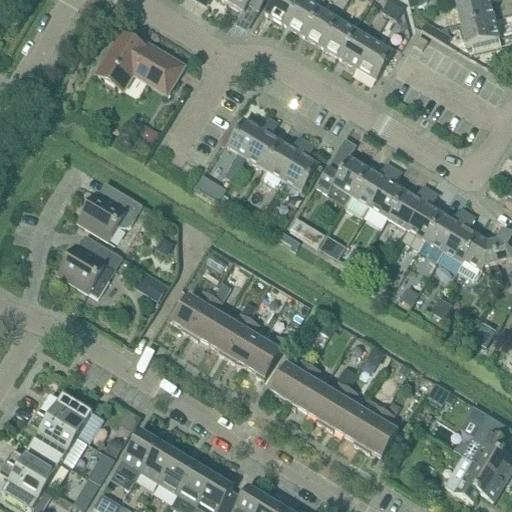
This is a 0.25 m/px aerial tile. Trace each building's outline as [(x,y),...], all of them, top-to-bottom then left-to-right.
[(0,0),(0,6),(9,12),(15,0),(0,0)] [(215,0),(228,8),(233,0),(215,0)] [(249,10),(259,16),(268,0),(233,0),(228,8),(244,18),(249,10)] [(283,28),(300,1),(298,0),(274,0),(264,17),(283,28)] [(407,0),(410,12),(419,10),(416,0),(407,0)] [(461,29),(493,21),(488,0),(456,8),(461,29)] [(302,39),(318,12),(300,1),(283,28),(302,39)] [(389,20),(396,9),(388,5),(382,16),(389,20)] [(396,25),(403,14),(396,9),(389,20),(396,25)] [(320,51),(337,23),(318,12),(302,39),(320,51)] [(466,50),(499,43),(493,21),(461,29),(466,50)] [(339,62),(356,35),(337,23),(320,51),(339,62)] [(434,42),(439,35),(425,26),(421,34),(434,42)] [(358,73),(374,46),(356,35),(339,62),(358,73)] [(446,49),(451,42),(439,35),(434,42),(446,49)] [(134,45),(121,37),(96,78),(120,93),(132,72),(149,82),(146,87),(167,99),(184,71),(136,42),(134,45)] [(422,54),(428,45),(419,40),(413,49),(422,54)] [(376,84),(393,57),(375,47),(374,46),(358,73),(376,84)] [(264,174),(281,147),(271,141),(278,128),(270,123),(262,135),(246,163),(264,174)] [(232,186),(246,163),(262,135),(244,124),(227,151),(238,158),(231,170),(225,181),(232,186)] [(159,137),(145,129),(136,142),(150,151),(159,137)] [(283,185),(308,146),(299,141),(292,153),(281,147),(264,174),(283,185)] [(301,196),(307,186),(318,170),(308,163),(315,150),(308,146),(283,185),(301,196)] [(351,201),(368,174),(349,162),(340,176),(329,169),(318,185),(315,191),(328,198),(333,190),(351,201)] [(370,212),(394,172),(386,168),(378,180),(368,174),(351,201),(344,213),(362,223),(369,212),(370,212)] [(388,223),(405,196),(394,190),(402,177),(394,172),(370,212),(388,223)] [(215,186),(209,196),(221,203),(226,193),(215,186)] [(406,234),(431,195),(423,190),(415,203),(405,196),(388,223),(406,234)] [(143,211),(110,191),(103,202),(97,198),(78,228),(108,246),(117,231),(121,233),(124,233),(128,232),(131,230),(143,211)] [(419,256),(442,218),(431,212),(438,200),(431,195),(406,234),(407,235),(401,245),(419,256)] [(437,267),(468,217),(460,213),(452,225),(442,218),(419,256),(437,267)] [(457,276),(462,268),(478,241),(468,235),(475,222),(468,217),(437,267),(456,278),(457,276)] [(304,245),(312,232),(296,224),(289,235),(304,245)] [(511,236),(511,239),(503,234),(497,244),(492,245),(498,267),(511,264),(511,236)] [(488,247),(478,241),(462,268),(457,276),(473,285),(479,274),(482,276),(485,271),(498,267),(492,245),(488,247)] [(98,304),(111,282),(123,263),(90,243),(83,254),(77,250),(58,280),(88,298),(89,298),(98,304)] [(340,248),(332,262),(338,265),(345,252),(340,248)] [(374,287),(380,277),(374,273),(367,284),(374,287)] [(494,291),(503,289),(500,276),(491,278),(494,291)] [(216,317),(230,294),(222,289),(215,302),(213,301),(189,340),(198,346),(199,344),(209,349),(225,323),(216,317)] [(189,340),(213,301),(204,296),(198,306),(188,300),(172,327),(182,333),(181,335),(189,340)] [(218,358),(227,363),(250,324),(242,319),(241,318),(235,328),(225,323),(209,349),(219,356),(218,358)] [(247,372),(263,345),(253,339),(259,329),(250,324),(227,363),(235,368),(236,366),(247,372)] [(264,385),(288,346),(278,341),(272,351),(263,345),(247,372),(256,378),(255,380),(264,385)] [(287,409),(311,370),(302,364),(296,375),(286,369),(270,395),(280,402),(279,404),(287,409)] [(307,418),(323,391),(314,386),(320,375),(311,370),(287,409),(296,414),(297,412),(307,418)] [(325,431),(348,392),(339,387),(333,397),(323,391),(307,418),(318,424),(316,426),(325,431)] [(345,440),(361,414),(351,408),(357,398),(348,392),(325,431),(333,436),(334,434),(345,440)] [(92,417),(62,399),(54,412),(43,405),(36,417),(77,442),(92,417)] [(367,403),(361,414),(345,440),(354,446),(353,448),(362,454),(386,415),(367,403)] [(386,415),(362,454),(370,459),(371,457),(382,463),(392,446),(398,436),(388,430),(394,420),(386,415)] [(62,467),(77,442),(36,417),(28,429),(40,436),(32,448),(62,467)] [(472,466),(505,486),(511,475),(511,463),(502,458),(508,448),(508,447),(511,441),(511,434),(487,420),(474,442),(456,453),(455,455),(463,460),(472,466)] [(135,487),(141,477),(159,447),(140,435),(130,453),(122,465),(115,476),(135,487)] [(159,488),(178,458),(159,447),(141,477),(159,488)] [(62,467),(32,448),(24,461),(13,454),(6,466),(47,491),(62,467)] [(178,499),(196,469),(178,458),(159,488),(178,499)] [(463,460),(456,472),(445,491),(468,505),(475,494),(494,506),(505,486),(472,466),(463,460)] [(23,511),(34,511),(47,491),(6,466),(0,475),(0,479),(10,485),(2,498),(23,511)] [(196,511),(214,481),(196,469),(178,499),(196,511)] [(235,511),(242,501),(232,495),(233,492),(214,481),(196,511),(198,511),(235,511)] [(261,511),(267,503),(248,492),(242,501),(235,511),(261,511)] [(115,511),(100,502),(93,511),(115,511)] [(281,511),(267,503),(261,511),(281,511)]
